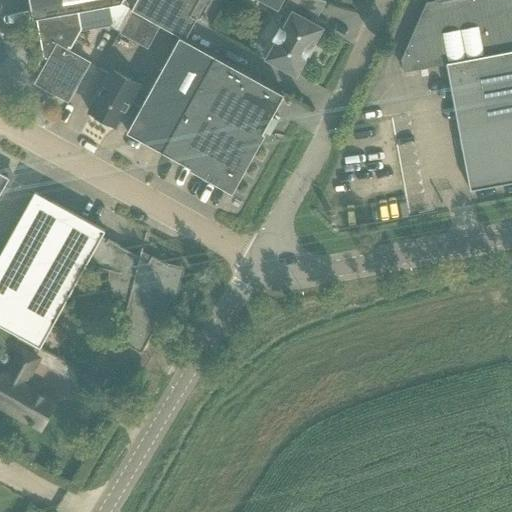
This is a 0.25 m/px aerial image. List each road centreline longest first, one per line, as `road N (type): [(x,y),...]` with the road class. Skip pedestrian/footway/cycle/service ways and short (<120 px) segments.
road 1 (unclassified): [(257,257),(0,109)]
road 2 (tertiary): [(104,511),(257,257)]
road 3 (tertiary): [(257,257),(330,274),(511,239)]
road 4 (unclassified): [(315,154),(385,0)]
